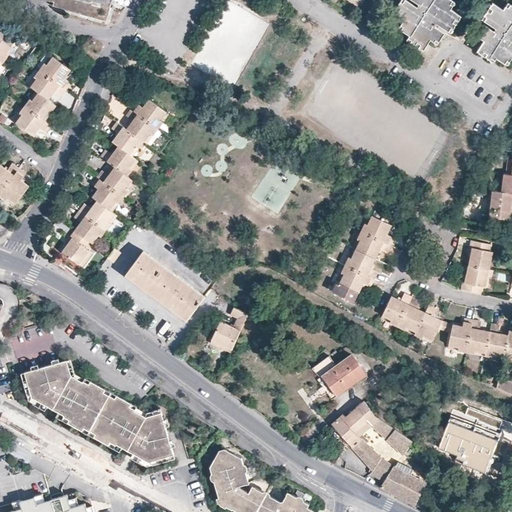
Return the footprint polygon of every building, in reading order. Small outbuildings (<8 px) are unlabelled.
[(50,0),(55,1),(54,5),(106,20),(111,0),(50,0)] [(413,0),(417,2),(415,4),(408,0),(407,0),(406,3),(402,1),(399,5),(403,8),(400,11),(397,9),(394,14),(405,21),(403,24),(406,27),(404,30),(413,36),(412,37),(415,39),(413,42),(417,44),(419,42),(423,45),(421,47),(427,51),(433,40),(437,43),(440,39),(442,41),(447,33),(440,29),(442,27),(451,33),(453,29),(455,30),(458,25),(456,24),(459,20),(461,22),(464,17),(453,10),(456,5),(452,2),(453,0),(413,0)] [(511,7),(511,9),(508,6),(506,9),(494,2),(491,6),(494,9),(492,12),(488,10),(486,14),(489,16),(487,20),(496,25),(494,28),(487,23),(481,33),(484,35),(482,37),(487,41),(480,52),(485,56),(487,53),(490,55),(488,58),(492,60),(494,57),(499,61),(500,58),(508,63),(510,60),(511,61),(511,7)] [(8,55),(13,47),(0,37),(0,60),(2,62),(4,64),(10,57),(8,55)] [(16,49),(13,47),(8,55),(10,57),(16,49)] [(49,66),(55,58),(52,55),(46,64),(49,66)] [(72,70),(55,58),(49,66),(46,64),(41,70),(69,91),(73,84),(66,79),(72,70)] [(63,98),(69,91),(41,70),(36,77),(39,80),(33,88),(37,91),(40,93),(50,100),(56,93),(63,98)] [(39,80),(36,77),(30,85),(33,88),(39,80)] [(33,102),(40,93),(37,91),(31,100),(33,102)] [(58,106),(50,100),(40,93),(33,102),(31,100),(26,106),(53,127),(58,120),(51,115),(58,106)] [(138,103),(133,110),(160,129),(165,122),(163,121),(169,112),(151,99),(145,107),(138,103)] [(48,133),(53,127),(26,106),(21,114),(23,116),(18,123),(36,136),(42,128),(48,133)] [(160,129),(133,110),(128,117),(135,122),(128,130),(146,143),(152,135),(155,136),(160,129)] [(171,114),(169,112),(163,121),(165,122),(171,114)] [(146,143),(128,130),(119,124),(114,131),(120,135),(114,143),(121,148),(132,156),(138,148),(141,150),(146,143)] [(148,145),(155,136),(152,135),(146,143),(148,145)] [(132,156),(121,148),(115,155),(108,150),(103,157),(117,168),(129,177),(135,170),(132,168),(138,160),(135,158),(132,156)] [(135,158),(141,150),(138,148),(132,156),(135,158)] [(10,170),(2,164),(0,165),(0,194),(2,195),(22,169),(14,163),(10,170)] [(252,198),(279,214),(299,179),(272,163),(252,198)] [(129,177),(117,168),(111,176),(104,172),(99,178),(125,198),(131,191),(129,190),(135,181),(129,177)] [(28,174),(22,169),(2,195),(8,200),(10,198),(18,204),(31,186),(23,180),(28,174)] [(511,173),(506,173),(503,191),(511,192),(511,173)] [(125,198),(99,178),(94,185),(101,190),(95,197),(100,201),(113,210),(119,202),(121,204),(125,198)] [(137,182),(135,181),(129,190),(131,191),(137,182)] [(511,192),(503,191),(496,190),(492,217),(511,219),(511,192)] [(113,210),(100,201),(94,209),(86,204),(81,211),(108,231),(114,223),(111,222),(117,214),(115,212),(113,210)] [(115,212),(121,204),(119,202),(113,210),(115,212)] [(145,206),(138,202),(136,205),(142,210),(145,206)] [(108,231),(81,211),(76,217),(83,223),(77,231),(94,243),(95,244),(101,236),(103,238),(108,231)] [(384,220),(375,216),(370,225),(367,223),(363,231),(393,246),(397,238),(389,235),(398,217),(388,212),(384,220)] [(94,243),(77,231),(72,237),(75,239),(70,244),(64,253),(81,264),(92,250),(90,248),(94,243)] [(389,254),(393,246),(363,231),(359,239),(362,241),(358,250),(377,260),(382,250),(389,254)] [(97,245),(103,238),(101,236),(95,244),(97,245)] [(473,256),(472,265),(491,269),(495,252),(492,252),(493,244),(474,240),(472,247),(475,248),(473,256)] [(124,253),(117,248),(110,258),(116,263),(124,253)] [(95,252),(92,250),(81,264),(84,266),(95,252)] [(373,268),(377,260),(358,250),(354,258),(350,257),(346,265),(376,280),(380,272),(373,268)] [(196,306),(204,296),(147,252),(129,276),(186,319),(196,306)] [(376,280),(346,265),(342,273),(345,274),(341,284),(337,282),(333,291),(355,303),(365,284),(373,288),(376,280)] [(491,269),(472,265),(469,275),(468,283),(465,283),(464,290),(484,294),(485,287),(488,288),(491,269)] [(399,327),(414,298),(406,294),(403,301),(393,297),(384,316),(393,321),(392,324),(399,327)] [(422,302),(414,298),(399,327),(407,331),(408,329),(417,333),(427,313),(418,309),(422,302)] [(212,338),(232,347),(249,312),(235,306),(231,314),(237,317),(233,325),(221,320),(212,338)] [(431,306),(427,313),(417,333),(416,336),(425,340),(426,338),(434,342),(441,329),(445,322),(435,317),(439,310),(431,306)] [(465,327),(455,324),(454,333),(451,347),(461,348),(461,351),(469,353),(476,320),(467,318),(465,327)] [(484,322),(476,320),(469,353),(478,354),(478,352),(488,354),(492,332),(482,330),(484,322)] [(455,324),(445,322),(441,329),(454,333),(455,324)] [(494,324),(492,332),(488,354),(488,357),(496,358),(497,355),(506,357),(510,335),(501,334),(503,326),(494,324)] [(231,351),(232,347),(212,338),(210,341),(231,351)] [(209,344),(207,349),(220,356),(223,350),(209,344)] [(366,374),(351,354),(318,379),(332,399),(366,374)] [(65,361),(24,373),(26,379),(28,386),(31,397),(40,402),(43,395),(49,398),(45,404),(57,411),(56,412),(62,415),(68,418),(66,422),(80,430),(82,426),(88,429),(94,433),(92,437),(107,445),(109,441),(115,444),(121,448),(122,447),(134,454),(138,447),(143,449),(139,457),(148,461),(158,458),(165,456),(171,454),(160,413),(153,415),(145,417),(133,411),(134,410),(128,406),(130,402),(116,394),(113,398),(107,395),(101,391),(104,387),(89,379),(87,383),(81,380),(80,382),(70,376),(67,368),(65,361)] [(71,366),(67,368),(70,376),(80,382),(81,380),(83,377),(73,371),(71,366)] [(511,381),(502,377),(499,389),(511,394),(511,381)] [(38,405),(40,402),(31,397),(28,386),(24,387),(28,400),(38,405)] [(43,395),(40,402),(38,405),(43,408),(45,404),(49,398),(43,395)] [(333,425),(336,429),(374,470),(381,458),(356,433),(358,431),(356,429),(366,419),(403,454),(413,440),(375,414),(365,402),(346,417),(343,413),(333,425)] [(136,407),(134,410),(133,411),(145,417),(153,415),(152,411),(146,412),(136,407)] [(138,447),(134,454),(132,457),(137,460),(139,457),(143,449),(138,447)] [(212,459),(230,452),(223,448),(216,451),(212,459)] [(310,511),(311,511),(305,507),(306,504),(285,493),(276,509),(275,508),(278,501),(252,487),(250,487),(247,493),(235,487),(247,483),(239,458),(230,452),(212,459),(208,467),(217,498),(221,496),(223,506),(231,510),(233,507),(238,510),(236,511),(310,511)] [(139,457),(137,460),(147,466),(160,462),(158,458),(148,461),(139,457)] [(384,480),(393,466),(381,458),(374,470),(371,474),(384,480)] [(401,498),(414,505),(419,496),(426,483),(393,466),(384,480),(380,487),(401,498)] [(43,492),(35,494),(38,503),(46,500),(43,492)] [(87,511),(86,507),(85,503),(78,505),(70,508),(68,500),(67,494),(46,500),(38,503),(23,507),(15,509),(3,511),(87,511)] [(21,498),(23,507),(38,503),(35,494),(21,498)] [(431,503),(419,496),(414,505),(426,511),(431,503)] [(76,497),(68,500),(70,508),(78,505),(76,497)] [(13,500),(15,509),(23,507),(21,498),(13,500)]
